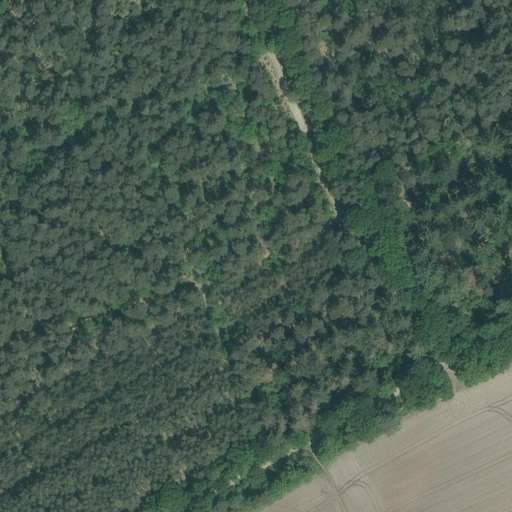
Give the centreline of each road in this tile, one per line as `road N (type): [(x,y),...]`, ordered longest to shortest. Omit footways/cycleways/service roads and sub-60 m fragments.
road 1 (unknown): [(0,341),(194,281),(350,213),(511,126)]
road 2 (track): [(511,321),(175,511)]
